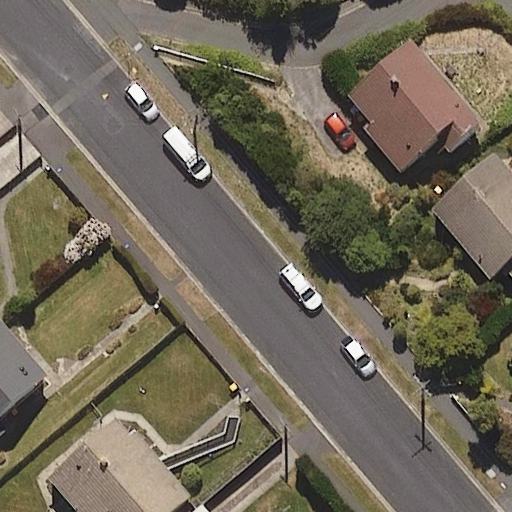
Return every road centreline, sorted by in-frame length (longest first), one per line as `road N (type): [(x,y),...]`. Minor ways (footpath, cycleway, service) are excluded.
road 1 (residential): [(448,511),(53,48)]
road 2 (residential): [(53,48),(112,12),(286,40),(354,28),(414,0)]
